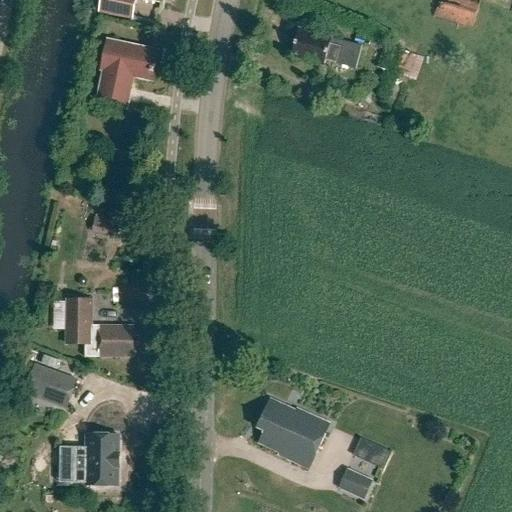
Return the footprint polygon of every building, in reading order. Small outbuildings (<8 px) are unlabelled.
[(104,0),(102,13),(135,20),(138,0),(144,0),(166,4),(166,1),(168,0),(104,0)] [(480,0),(439,0),(435,19),(474,29),(482,0),(480,0)] [(298,30),(291,57),(323,66),(325,61),(337,64),(342,47),(329,43),(331,39),(298,30)] [(103,73),(105,73),(100,98),(129,104),(134,79),(153,82),(159,53),(109,43),(103,73)] [(385,45),(377,68),(401,77),(410,54),(385,45)] [(89,180),(68,170),(62,182),(84,191),(89,180)] [(91,233),(114,240),(119,223),(96,216),(91,233)] [(94,328),(95,300),(67,300),(66,347),(88,347),(88,358),(134,358),(133,328),(94,328)] [(77,381),(36,366),(27,389),(69,404),(77,381)] [(257,445),(279,455),(277,457),(309,472),(330,427),(296,412),(296,413),(269,401),(255,430),(262,433),(257,445)] [(95,486),(116,487),(118,466),(120,466),(120,457),(118,457),(118,442),(84,441),(83,452),(70,451),(68,481),(95,481),(95,486)] [(389,452),(365,441),(358,458),(381,468),(389,452)] [(374,481),(349,469),(340,488),(365,500),(374,481)]
